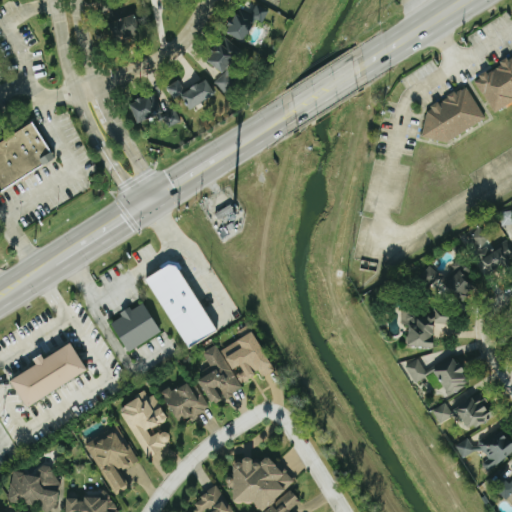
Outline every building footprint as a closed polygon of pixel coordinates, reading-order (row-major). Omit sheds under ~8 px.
[(230,35),(250,40),(255,20),(265,23),(270,7),(257,3),(254,14),(237,9),(230,35)] [(113,20),(117,42),(143,37),(138,15),(113,20)] [(224,73),(215,84),(229,95),(242,79),(228,69),(243,50),(227,38),(209,61),(224,73)] [(494,111),(511,100),(511,59),(477,78),(494,111)] [(183,93),(191,109),(217,96),(209,80),(183,93)] [(184,96),(180,84),(169,88),(174,100),(184,96)] [(431,136),(432,135),(436,144),(486,123),(472,88),(420,110),(431,136)] [(139,122),(163,111),(155,94),(131,104),(139,122)] [(166,128),(182,122),(177,109),(161,115),(166,128)] [(0,192),(58,159),(36,123),(0,143),(0,192)] [(505,228),(511,224),(511,209),(499,216),(505,228)] [(469,239),(480,250),(492,238),(480,227),(469,239)] [(511,254),(510,248),(491,253),(490,247),(482,249),(488,270),(511,263),(511,254)] [(150,277),(186,349),(217,333),(181,261),(150,277)] [(463,302),(481,285),(460,262),(442,279),(463,302)] [(439,274),(431,266),(420,276),(428,285),(439,274)] [(163,334),(147,303),(134,309),(132,307),(121,313),(124,318),(114,323),(128,351),(163,334)] [(412,325),(410,345),(436,348),(437,337),(449,338),(452,314),(403,310),(402,324),(412,325)] [(223,350),(235,373),(237,372),(243,384),(260,375),(262,379),(277,371),(257,332),(223,350)] [(24,407),(85,369),(69,342),(43,359),(39,354),(30,359),(34,364),(7,381),(24,407)] [(216,404),(243,390),(219,345),(204,353),(212,367),(200,375),(216,404)] [(197,395),(190,383),(174,392),(171,387),(162,392),(182,425),(211,408),(202,392),(197,395)] [(147,458),(175,443),(168,430),(153,438),(150,431),(170,421),(156,394),(149,398),(148,394),(121,408),(147,458)] [(477,403),(476,401),(453,408),(457,421),(466,419),(468,427),(495,419),(489,400),(477,403)] [(455,416),(447,403),(434,411),(442,423),(455,416)] [(87,445),(116,496),(130,488),(121,472),(138,462),(118,427),(87,445)] [(511,455),(511,439),(502,427),(480,444),(490,458),(484,463),(491,472),(511,455)] [(463,459),(482,450),(479,444),(474,447),(470,439),(456,445),(463,459)] [(236,504),(259,503),(259,509),(278,508),(278,495),(293,494),(292,474),(278,475),(278,461),(256,462),(256,460),(236,461),(236,478),(229,478),(229,488),(235,488),(236,504)] [(10,501),(44,506),(43,511),(46,511),(56,511),(60,491),(55,490),(59,466),(38,463),(36,475),(15,472),(10,501)] [(232,511),(235,510),(219,489),(190,511),(232,511)] [(294,511),(293,510),(303,503),(295,492),(266,511),(294,511)] [(68,499),(67,511),(117,511),(118,500),(68,499)]
